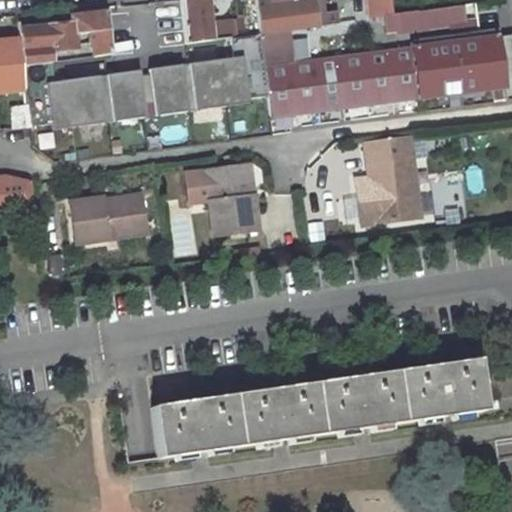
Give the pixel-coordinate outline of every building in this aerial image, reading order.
[(205,0),(179,0),(184,37),(185,45),(201,42),(214,40),(232,38),(230,21),(208,23),(205,0)] [(290,0),(254,0),(259,37),(263,69),(285,66),(281,31),(336,24),(335,13),(323,14),(314,15),(312,2),(292,5),(290,0)] [(374,0),(376,18),(383,18),(385,32),(395,31),(397,51),(478,41),(473,5),(468,5),(449,8),(407,13),(392,15),(390,0),(374,0)] [(390,0),(392,15),(407,13),(406,2),(431,0),(447,0),(449,8),(468,5),(467,0),(390,0)] [(321,1),(312,2),(314,15),(323,14),(321,1)] [(106,13),(76,16),(77,30),(82,33),(91,33),(93,57),(110,55),(107,33),(107,28),(106,22),(106,13)] [(16,22),(0,24),(0,92),(24,89),(22,67),(21,66),(17,29),(16,22)] [(121,32),(107,33),(110,55),(185,45),(184,37),(162,41),(160,22),(144,22),(144,24),(141,25),(142,30),(130,31),(129,26),(120,27),(121,32)] [(74,50),(72,34),(71,24),(17,29),(21,66),(51,63),(49,52),(74,50)] [(259,37),(230,40),(241,122),(270,119),(263,69),(259,37)] [(263,69),(270,119),(501,89),(495,39),(478,41),(397,51),(285,66),(263,69)] [(110,55),(22,67),(24,89),(27,107),(30,128),(30,130),(77,123),(79,136),(157,124),(158,133),(213,126),(201,42),(185,45),(110,55)] [(0,130),(30,128),(27,107),(10,109),(11,114),(4,115),(2,103),(0,103),(0,130)] [(363,145),(370,196),(375,196),(380,224),(419,218),(408,138),(363,145)] [(249,166),(244,167),(248,198),(253,197),(249,166)] [(244,167),(204,172),(185,174),(189,205),(208,202),(212,237),(257,231),(253,197),(248,198),(244,167)] [(0,210),(32,207),(31,185),(4,181),(0,181),(0,210)] [(419,182),(421,218),(432,217),(429,181),(419,182)] [(102,201),(102,206),(140,201),(139,196),(102,201)] [(375,196),(370,196),(374,225),(380,224),(375,196)] [(101,199),(69,203),(75,245),(145,235),(140,201),(102,206),(102,201),(101,199)] [(44,203),(47,220),(59,219),(57,201),(44,203)] [(234,252),(235,260),(258,257),(257,249),(234,252)] [(151,408),(159,459),(483,412),(476,361),(151,408)]
